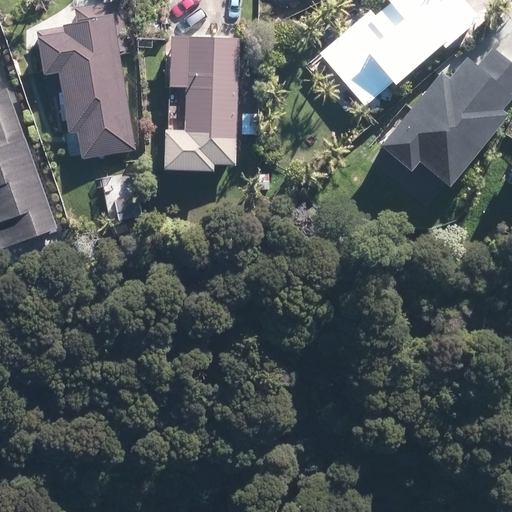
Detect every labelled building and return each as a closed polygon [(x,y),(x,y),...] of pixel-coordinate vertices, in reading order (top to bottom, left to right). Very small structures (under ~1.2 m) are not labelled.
[(364,12),(313,56),(358,108),(383,87),(385,89),(435,47),(438,51),(474,21),(456,0),(425,0),(425,1),(424,0),(375,0),(382,7),(370,18),(364,12)] [(73,133),(77,160),(132,151),(114,52),(128,50),(119,2),(71,11),(73,23),(69,24),(70,27),(33,33),(34,40),(29,41),(36,79),(53,76),(64,135),(73,133)] [(232,42),(163,41),(162,91),(178,91),(177,134),(157,134),(157,173),(207,174),(207,167),(230,167),(232,42)] [(436,75),(371,150),(401,175),(410,165),(439,190),(503,117),(497,112),(511,94),(511,70),(488,50),(472,68),(462,59),(443,81),(436,75)] [(0,248),(52,231),(2,91),(0,91),(0,248)] [(511,152),(501,174),(511,179),(511,152)] [(135,173),(101,177),(106,222),(140,218),(135,173)]
